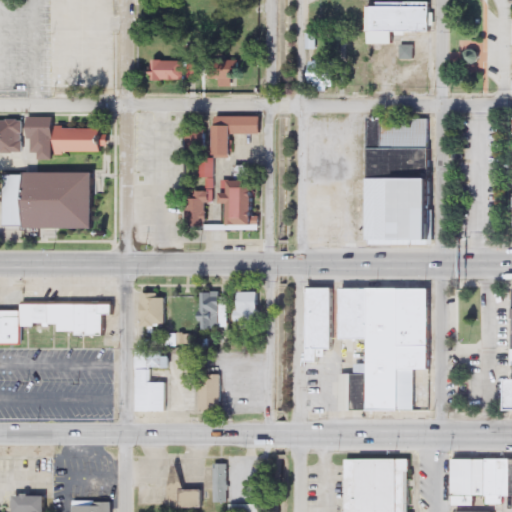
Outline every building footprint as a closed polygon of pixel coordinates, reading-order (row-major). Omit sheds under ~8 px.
[(395,33),(396,44),(370,45),(370,3),(432,2),(433,32),(395,33)] [(260,11),(259,30),(227,28),(228,9),(260,11)] [(368,49),(367,93),(346,92),(347,49),(368,49)] [(186,81),(151,81),(151,61),(186,61),(186,81)] [(310,62),(337,62),(337,88),(309,88),(310,62)] [(221,86),(221,71),(233,71),(233,86),(221,86)] [(39,153),(29,153),(29,117),(54,117),(54,160),(39,160),(39,153)] [(234,135),(234,158),(217,158),(217,117),(262,117),(262,135),(234,135)] [(440,179),(440,244),(368,245),(367,118),(431,118),(431,180),(440,179)] [(0,120),(23,120),(24,152),(0,152),(0,120)] [(58,153),(58,128),(107,129),(107,153),(58,153)] [(260,166),(259,231),(232,230),(232,205),(225,205),(225,194),(233,194),(233,166),(260,166)] [(98,230),(29,229),(29,173),(99,174),(98,230)] [(211,227),(193,227),(193,182),(211,182),(211,227)] [(335,288),(336,351),(322,351),(322,364),(309,364),(309,288),(335,288)] [(342,374),(371,374),(371,341),(344,341),(344,290),(433,290),(434,371),(416,371),(416,412),(342,412),(342,374)] [(201,329),(201,293),(222,293),(222,329),(201,329)] [(143,327),(143,294),(167,294),(167,327),(143,327)] [(240,294),(264,294),(264,323),(240,323),(240,294)] [(108,335),(58,335),(58,328),(24,328),(24,345),(0,345),(0,311),(25,311),(25,302),(117,302),(117,317),(108,317),(108,335)] [(168,412),(137,412),(137,350),(171,351),(171,369),(151,369),(151,383),(168,383),(168,412)] [(201,413),(201,378),(222,378),(222,413),(201,413)] [(194,382),(194,408),(171,408),(171,382),(194,382)] [(413,456),(348,457),(348,511),(407,511),(407,468),(413,468),(413,456)] [(477,506),(454,506),(454,459),(511,459),(511,498),(501,498),(501,505),(487,504),(487,498),(477,498),(477,506)] [(214,502),(214,465),(228,465),(228,502),(214,502)] [(204,508),(170,508),(171,467),(183,467),(183,490),(204,490),(204,508)] [(17,511),(17,496),(48,496),(48,511),(17,511)] [(73,511),(73,502),(112,502),(112,511),(73,511)]
